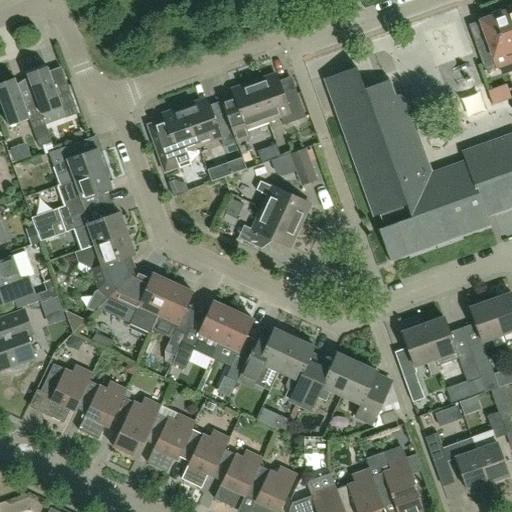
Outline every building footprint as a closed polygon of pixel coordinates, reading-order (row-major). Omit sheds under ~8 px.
[(486,41),(475,45),(484,69),(494,65),(495,69),(511,62),(511,32),(504,11),(479,20),(486,41)] [(78,113),(68,86),(56,90),(47,66),(26,74),(35,98),(45,125),(46,125),(78,113)] [(373,216),(379,214),(384,227),(378,229),(389,261),(489,225),(486,216),(511,207),(511,134),(461,153),(465,162),(431,174),(402,93),(394,96),(388,80),(364,89),(356,67),(324,79),(373,216)] [(284,125),(306,117),(297,92),(287,96),(283,94),(276,74),(254,82),(268,120),(280,116),(284,125)] [(35,98),(24,102),(15,78),(0,83),(0,101),(9,126),(29,118),(39,146),(52,142),(46,125),(45,125),(35,98)] [(246,128),(268,120),(254,82),(232,89),(234,95),(221,99),(227,117),(236,142),(249,137),(246,128)] [(207,98),(185,106),(198,145),(220,138),(223,146),(236,142),(227,117),(218,121),(214,119),(209,105),(207,98)] [(186,150),(198,145),(185,106),(163,114),(164,118),(148,124),(165,172),(168,170),(190,163),(186,150)] [(57,185),(58,186),(105,169),(97,148),(82,153),(78,142),(49,152),(60,184),(57,185)] [(316,179),(305,149),(292,154),(302,184),(316,179)] [(43,163),(41,157),(31,161),(33,167),(43,163)] [(57,208),(62,220),(86,212),(82,201),(112,190),(105,169),(58,186),(65,205),(57,208)] [(268,196),(262,208),(300,226),(310,204),(273,186),(272,187),(260,181),(256,190),(268,196)] [(300,226),(262,208),(252,229),(244,225),(238,238),(262,249),(266,239),(270,238),(290,247),(300,226)] [(90,222),(86,212),(62,220),(62,221),(56,223),(59,234),(73,229),(81,250),(127,233),(120,212),(90,222)] [(44,227),(40,214),(31,217),(35,231),(44,227)] [(81,250),(74,252),(79,263),(91,267),(98,289),(108,298),(135,270),(130,256),(135,254),(127,233),(81,250)] [(21,279),(12,256),(0,260),(0,306),(34,294),(28,276),(21,279)] [(135,270),(108,298),(109,298),(135,311),(130,324),(150,333),(151,331),(151,330),(158,315),(173,283),(152,273),(151,277),(135,270)] [(40,302),(57,296),(51,280),(43,283),(46,291),(37,294),(40,302)] [(173,283),(158,315),(178,324),(193,292),(173,283)] [(502,334),(511,330),(511,295),(511,293),(490,300),(502,334)] [(55,303),(59,322),(72,318),(67,300),(55,303)] [(502,334),(490,300),(469,308),(484,349),(493,346),(491,338),(502,334)] [(213,301),(198,333),(188,328),(186,334),(172,363),(185,369),(194,348),(211,356),(218,342),(233,310),(213,301)] [(233,310),(218,342),(238,351),(253,319),(233,310)] [(34,339),(24,311),(0,319),(0,369),(9,366),(11,371),(14,373),(22,370),(24,367),(22,362),(34,357),(29,344),(33,343),(34,339)] [(443,317),(422,325),(437,367),(439,366),(447,363),(444,355),(455,351),(449,333),(443,317)] [(431,376),(439,373),(422,325),(420,326),(417,323),(406,327),(405,331),(401,332),(414,366),(426,362),(431,376)] [(267,366),(278,371),(294,338),(293,338),(294,335),(293,334),(279,327),(276,327),(275,329),(273,329),(271,335),(260,330),(246,360),(239,377),(239,376),(236,382),(252,389),(259,375),(262,377),(267,366)] [(172,363),(186,334),(174,329),(164,351),(165,360),(172,363)] [(96,332),(92,340),(109,348),(113,340),(96,332)] [(295,338),(294,338),(278,371),(289,376),(286,385),(287,390),(293,393),(289,400),(300,405),(300,404),(312,378),(318,365),(308,360),(314,347),(313,347),(314,344),(313,342),(297,336),(296,336),(295,338)] [(480,379),(472,358),(470,352),(457,357),(467,383),(480,379)] [(318,365),(312,378),(300,404),(300,405),(311,410),(316,397),(325,401),(330,391),(341,395),(356,362),(336,353),(328,370),(318,365)] [(485,392),(498,387),(486,353),(472,358),(480,379),(485,392)] [(239,376),(239,377),(246,360),(235,355),(225,377),(236,382),(239,376)] [(341,395),(345,397),(360,404),(355,417),(372,424),(379,408),(397,402),(390,381),(389,382),(391,388),(373,380),(377,372),(356,362),(341,395)] [(72,373),(53,364),(40,392),(51,397),(43,414),(63,423),(70,410),(74,412),(75,408),(88,381),(92,374),(75,366),(72,373)] [(412,403),(424,398),(415,372),(403,377),(412,403)] [(110,424),(123,397),(126,390),(110,382),(106,389),(88,381),(75,408),(86,414),(78,430),(98,440),(104,426),(108,428),(110,424)] [(157,413),(161,406),(144,398),(140,405),(123,397),(110,424),(120,429),(112,447),(132,456),(139,442),(143,444),(144,441),(157,413)] [(383,425),(396,420),(393,410),(379,415),(383,425)] [(487,416),(492,430),(471,437),(475,450),(487,483),(508,476),(495,438),(506,434),(500,419),(498,412),(487,416)] [(501,420),(498,412),(500,419),(506,434),(507,439),(511,437),(511,416),(501,420)] [(179,457),(192,430),(195,422),(178,415),(175,422),(157,413),(144,441),(155,446),(147,463),(166,472),(173,458),(177,460),(179,457)] [(224,449),(229,439),(213,431),(209,438),(192,430),(179,457),(189,462),(181,479),(201,489),(207,475),(210,476),(211,477),(224,449)] [(441,448),(436,433),(424,438),(434,465),(444,461),(445,462),(455,459),(466,491),(487,483),(475,450),(471,437),(441,448)] [(369,470),(382,505),(393,501),(396,511),(418,511),(420,511),(415,497),(419,495),(411,475),(422,471),(416,455),(405,458),(401,446),(383,452),(388,463),(369,470)] [(244,496),(245,493),(258,466),(262,459),(245,451),(242,458),(224,449),(211,477),(222,482),(214,499),(234,508),(240,494),(244,496)] [(258,466),(245,493),(256,498),(249,511),(273,511),(274,511),(276,511),(278,511),(296,475),(279,467),(276,474),(258,466)] [(336,489),(343,511),(379,511),(379,510),(383,508),(382,505),(369,470),(369,469),(351,475),(354,483),(336,489)] [(289,510),(288,511),(343,511),(336,489),(334,485),(317,492),(320,499),(313,501),(311,496),(292,503),(289,510)]
